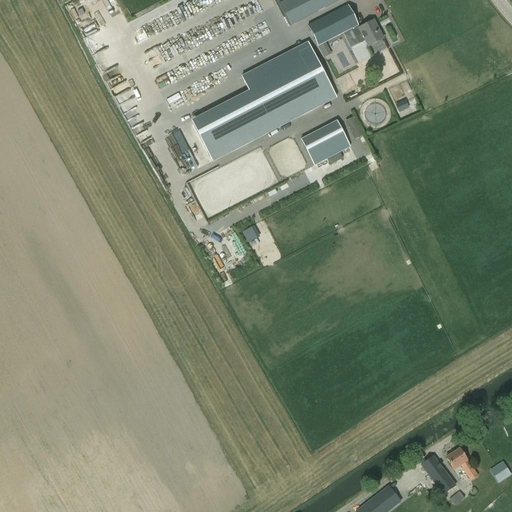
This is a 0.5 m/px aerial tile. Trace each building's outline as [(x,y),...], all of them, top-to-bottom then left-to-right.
[(276,0),(290,26),(340,0),(276,0)] [(347,5),(307,26),(317,46),(342,33),(350,48),(364,41),(367,48),(384,39),(373,20),(358,28),(347,5)] [(251,95),(193,124),(212,162),(335,98),(307,43),(241,77),(251,95)] [(167,73),(155,80),(157,85),(169,78),(167,73)] [(404,100),(395,105),(399,113),(408,108),(404,100)] [(353,118),(345,122),(354,140),(362,136),(353,118)] [(336,121),(300,140),(314,166),(350,147),(336,121)] [(188,151),(183,141),(177,145),(182,154),(188,151)] [(468,461),(467,461),(459,448),(445,457),(453,470),(460,466),(470,482),(478,476),(468,461)] [(433,456),(420,465),(443,495),(455,486),(433,456)] [(504,463),(494,470),(500,480),(510,473),(504,463)] [(388,511),(401,503),(388,486),(354,511),(388,511)] [(464,498),(459,492),(450,499),(455,506),(464,498)]
